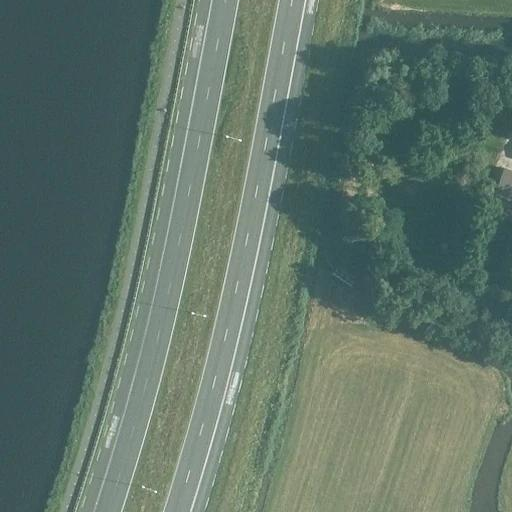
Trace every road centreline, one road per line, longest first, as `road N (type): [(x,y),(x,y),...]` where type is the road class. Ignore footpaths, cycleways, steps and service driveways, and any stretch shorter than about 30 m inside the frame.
road 1 (primary): [(225,0),(167,294),(108,511)]
road 2 (primary): [(178,511),(235,294),(292,0)]
